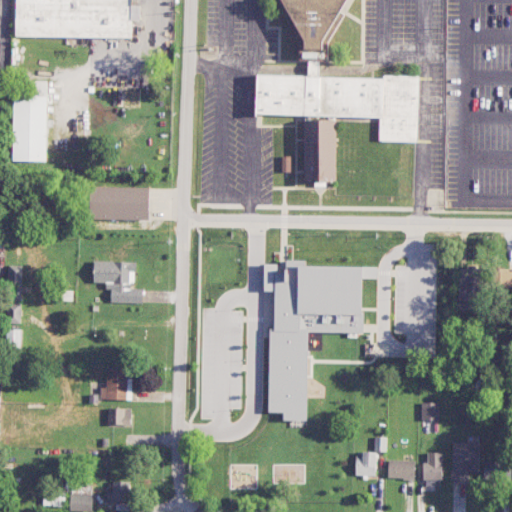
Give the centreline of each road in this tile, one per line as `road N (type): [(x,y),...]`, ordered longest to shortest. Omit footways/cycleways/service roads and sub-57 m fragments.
road 1 (residential): [(189,0),(177,457),(183,503)]
road 2 (residential): [(511,223),(184,219)]
